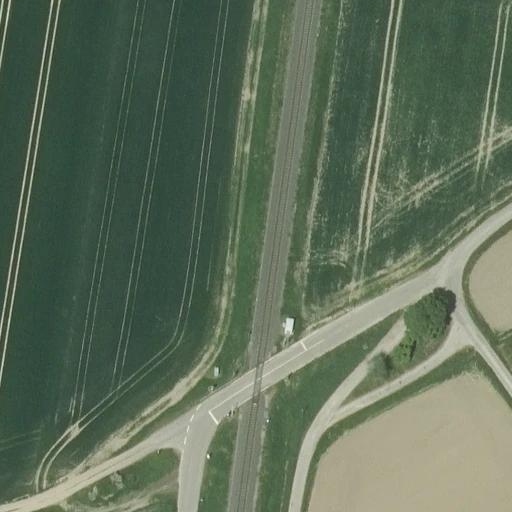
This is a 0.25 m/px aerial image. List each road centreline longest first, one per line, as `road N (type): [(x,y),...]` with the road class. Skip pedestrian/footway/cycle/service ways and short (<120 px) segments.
road 1 (track): [(84,487),(184,408),(227,387),(263,0)]
road 2 (track): [(418,296),(407,325),(325,422),(428,374),(474,330)]
road 3 (track): [(459,273),(259,384),(207,426)]
road 4 (track): [(84,487),(207,426)]
road 5 (unclassified): [(511,386),(466,319),(459,273)]
